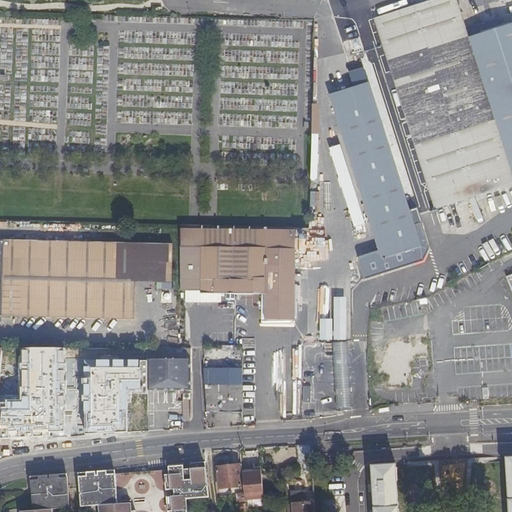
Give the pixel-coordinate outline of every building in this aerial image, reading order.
[(511,174),(468,36),(456,0),(433,0),(374,20),(389,65),(398,62),(409,96),(423,138),(413,141),(435,211),(511,187),(511,174)] [(511,22),(468,36),(511,174),(511,22)] [(383,63),(379,48),(362,52),(358,37),(344,40),(348,56),(360,54),(364,68),(383,63)] [(423,138),(409,96),(398,62),(389,65),(400,99),(413,141),(423,138)] [(368,83),(334,93),(365,196),(361,197),(360,197),(363,205),(364,204),(367,203),(384,260),(418,250),(410,222),(368,83)] [(361,197),(365,196),(334,93),(330,94),(361,197)] [(381,261),(384,260),(367,203),(364,204),(381,261)] [(264,321),(295,321),(296,224),(283,224),(180,222),(180,244),(202,244),(202,292),(264,293),(264,321)] [(0,312),(133,316),(134,278),(135,241),(0,237),(0,312)] [(135,241),(134,278),(172,279),(173,241),(135,241)] [(179,292),(202,292),(202,244),(180,244),(179,292)] [(336,299),(337,317),(348,316),(348,299),(336,299)] [(333,339),(334,333),(327,333),(328,321),(323,321),(322,339),(333,339)] [(350,342),(336,343),(337,408),(351,408),(350,342)] [(147,389),(194,389),(191,346),(186,347),(170,347),(147,347),(147,360),(147,388),(147,389)] [(65,347),(30,347),(30,397),(0,397),(0,437),(47,435),(46,430),(65,429),(65,347)] [(147,388),(147,360),(85,360),(85,433),(128,431),(127,388),(147,388)] [(243,370),(205,369),(207,410),(216,410),(216,412),(242,413),(243,370)] [(294,414),(293,373),(279,373),(279,414),(294,414)] [(336,379),(336,374),(302,373),(301,411),(321,411),(321,397),(330,397),(331,379),(336,379)] [(303,462),(312,461),(311,444),(298,445),(299,462),(303,462)] [(313,472),(313,468),(312,461),(303,462),(304,472),(313,472)] [(197,463),(191,463),(185,464),(170,465),(170,473),(166,473),(167,489),(171,488),(172,494),(168,495),(169,510),(173,510),(173,511),(188,511),(187,498),(209,496),(206,466),(198,467),(197,463)] [(239,465),(216,467),(218,488),(242,486),(239,465)] [(398,511),(396,465),(373,466),(374,487),(375,511),(398,511)] [(263,498),(260,470),(242,472),(244,498),(245,500),(263,498)] [(82,506),(97,505),(99,505),(104,504),(119,503),(116,473),(79,476),(82,506)] [(132,474),(120,474),(120,487),(131,488),(132,474)] [(54,508),(57,508),(72,507),(69,476),(32,479),(34,510),(50,508),(54,508)] [(292,511),(315,511),(315,501),(305,502),(303,490),(291,491),(292,511)] [(338,511),(338,500),(323,501),(322,511),(338,511)] [(99,505),(99,511),(136,511),(137,510),(132,510),(131,502),(119,503),(104,504),(99,505)]
